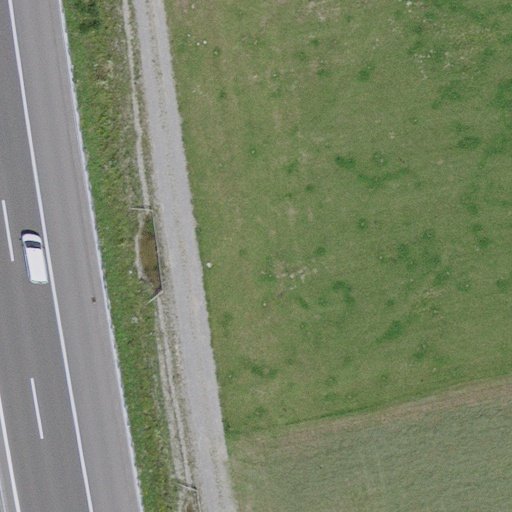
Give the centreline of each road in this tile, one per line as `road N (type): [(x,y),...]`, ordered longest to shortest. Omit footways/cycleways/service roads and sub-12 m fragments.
road 1 (track): [(148,0),(220,511)]
road 2 (motorway): [(55,511),(0,179)]
